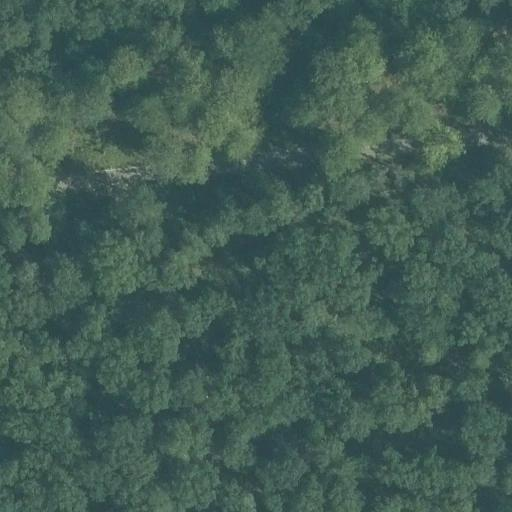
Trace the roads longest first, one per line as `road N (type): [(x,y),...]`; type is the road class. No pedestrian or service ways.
road 1 (unclassified): [(0,191),(511,135)]
road 2 (track): [(218,511),(222,444),(210,390),(140,235),(129,176)]
road 3 (track): [(243,165),(272,76),(328,0)]
